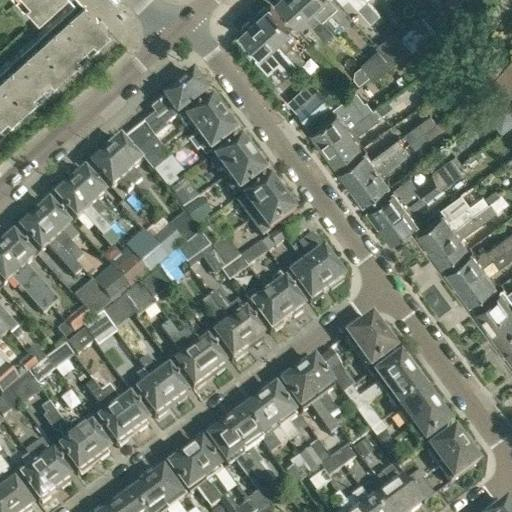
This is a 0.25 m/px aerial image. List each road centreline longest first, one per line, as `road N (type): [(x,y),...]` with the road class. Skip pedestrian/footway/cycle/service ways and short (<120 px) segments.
road 1 (unclassified): [(383,288),(84,511)]
road 2 (residential): [(383,288),(210,52),(179,28)]
road 3 (unclassified): [(0,188),(179,28)]
road 4 (unclassified): [(511,456),(383,288)]
